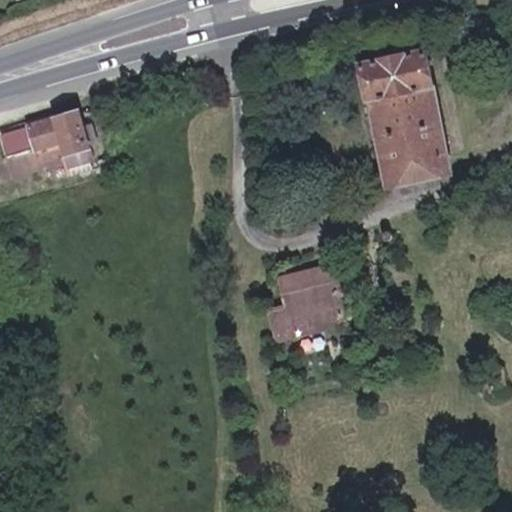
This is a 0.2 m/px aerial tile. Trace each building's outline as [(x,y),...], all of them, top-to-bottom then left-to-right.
[(445,149),(425,53),(364,66),(384,162),(445,149)] [(90,150),(80,116),(31,130),(37,153),(65,145),(68,156),(90,150)] [(9,156),(35,149),(29,125),(3,132),(9,156)] [(445,149),(384,162),(389,182),(449,168),(445,149)] [(384,195),(382,186),(369,189),(371,199),(384,195)] [(295,333),(348,323),(337,261),(282,271),(287,301),(289,300),(295,333)]
